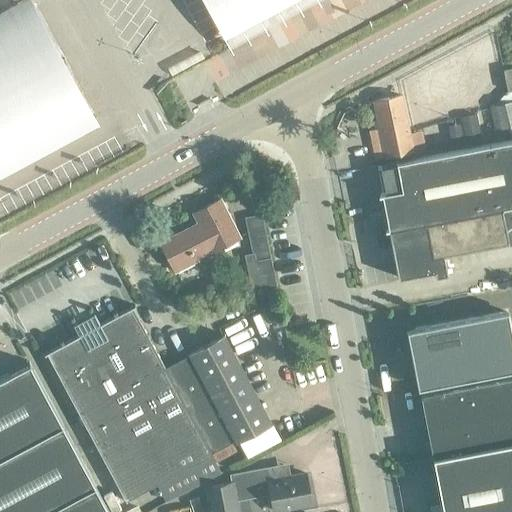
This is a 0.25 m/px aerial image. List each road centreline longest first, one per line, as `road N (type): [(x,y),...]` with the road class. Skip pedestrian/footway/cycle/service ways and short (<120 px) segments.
road 1 (unclassified): [(291,96),(370,511)]
road 2 (unclassified): [(0,253),(291,96)]
road 3 (unclassified): [(291,96),(469,0)]
